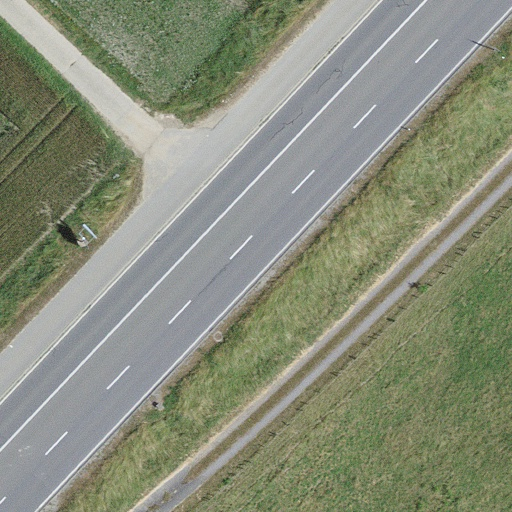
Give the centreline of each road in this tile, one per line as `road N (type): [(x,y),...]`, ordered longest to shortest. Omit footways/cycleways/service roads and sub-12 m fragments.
road 1 (primary): [(452,0),(0,479)]
road 2 (track): [(2,0),(239,225)]
